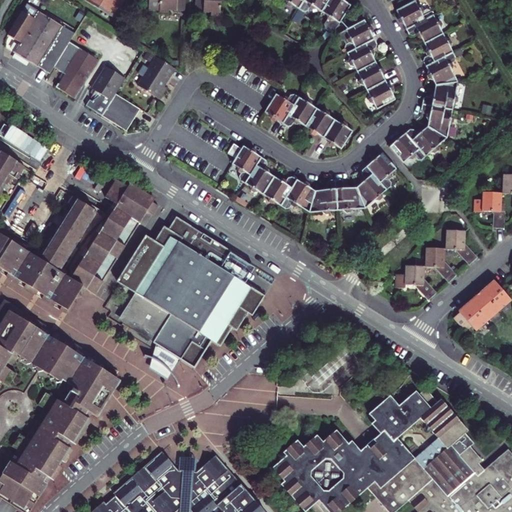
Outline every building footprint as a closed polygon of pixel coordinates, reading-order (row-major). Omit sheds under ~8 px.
[(117,0),(87,0),(109,13),(117,0)] [(165,11),(165,6),(179,7),(180,0),(145,0),(145,7),(156,8),(156,10),(165,11)] [(205,13),(214,14),(214,0),(189,0),(189,8),(205,9),(205,13)] [(320,22),(321,25),(328,29),(333,23),(347,1),(344,0),(321,0),(316,8),(321,10),(322,14),(324,16),(320,22)] [(395,11),(393,15),(396,20),(399,20),(402,27),(430,12),(427,5),(423,4),(420,6),(418,2),(414,1),(413,0),(403,0),(392,6),(395,11)] [(29,14),(17,7),(2,30),(14,38),(13,39),(7,47),(31,62),(32,62),(43,69),(47,63),(63,37),(68,29),(33,7),(29,14)] [(432,16),(430,12),(402,27),(405,31),(409,33),(412,31),(414,35),(418,36),(421,41),(440,31),(437,26),(438,22),(436,18),(432,16)] [(340,44),(342,49),(370,35),(367,29),(369,25),(367,22),(363,21),(360,15),(333,30),(335,35),(339,36),(341,40),(340,44)] [(419,58),(422,63),(449,48),(446,43),(448,39),(446,35),(442,35),(440,31),(421,41),(423,45),(422,48),(423,51),(421,53),(419,58)] [(373,39),(370,35),(342,49),(345,54),(344,59),(346,62),(349,63),(352,68),(372,58),(368,51),(370,48),(369,45),(371,44),(373,39)] [(51,84),(69,95),(94,56),(63,37),(47,63),(59,70),(51,84)] [(452,53),(449,48),(422,63),(424,67),(423,72),(425,74),(429,76),(431,80),(454,77),(448,66),(450,62),(447,59),(451,57),(452,53)] [(171,65),(151,53),(144,64),(138,61),(132,70),(138,73),(133,81),(154,95),(162,83),(158,81),(162,75),(164,76),(171,65)] [(362,87),(381,77),(378,71),(380,67),(378,64),(374,62),(372,58),(352,68),(355,72),(354,77),(355,81),(359,81),(362,87)] [(96,112),(110,89),(120,74),(100,61),(85,83),(89,85),(79,101),(96,112)] [(384,82),(381,77),(362,87),(365,92),(364,96),(365,99),(369,100),(372,105),(391,96),(388,90),(390,86),(387,82),(384,82)] [(423,92),(420,94),(419,100),(449,106),(450,99),(454,98),(454,93),(452,91),(454,77),(431,80),(431,86),(427,89),(426,93),(423,92)] [(128,100),(110,89),(96,112),(113,123),(128,100)] [(273,118),(278,121),(294,94),(289,91),(285,92),(283,94),(280,93),(276,94),(271,91),(259,110),(265,113),(265,116),(269,119),(273,118)] [(295,121),(301,124),(312,105),(307,102),(306,98),(303,96),(299,97),(294,94),(278,121),(282,123),(287,122),(289,120),(292,121),(295,121)] [(113,123),(120,127),(135,104),(128,100),(113,123)] [(448,112),(449,106),(419,100),(417,107),(420,109),(423,110),(422,114),(425,118),(424,123),(444,134),(446,120),(450,118),(450,114),(448,112)] [(312,105),(301,124),(306,127),(307,131),(310,133),(314,132),(319,135),(330,117),(325,113),(324,109),(321,107),(317,108),(312,105)] [(335,119),(330,117),(319,135),(323,137),(324,141),(328,144),(332,143),(337,146),(349,128),(343,124),(343,120),(339,118),(335,119)] [(406,126),(403,129),(422,153),(427,149),(431,149),(434,147),(434,143),(444,134),(424,123),(420,127),(415,126),(413,129),(410,126),(406,126)] [(418,157),(422,153),(403,129),(398,133),(394,132),(389,136),(390,139),(386,144),(399,160),(404,156),(408,157),(411,154),(413,156),(418,157)] [(223,151),(231,156),(237,146),(229,141),(223,151)] [(231,156),(227,162),(232,165),(233,169),(236,171),(234,174),(235,178),(240,181),(257,155),(251,151),(251,146),(249,145),(244,146),(239,143),(237,146),(231,156)] [(389,169),(393,166),(379,149),(375,153),(371,152),(367,156),(367,160),(362,164),(383,187),(388,183),(388,179),(385,177),(389,174),(389,169)] [(0,182),(1,181),(4,183),(8,176),(11,177),(18,165),(0,153),(0,182)] [(258,193),(270,174),(265,171),(263,166),(261,165),(263,163),(261,158),(257,155),(240,181),(245,184),(246,188),(250,190),(253,189),(258,193)] [(357,181),(353,185),(361,206),(371,198),(376,197),(379,195),(379,191),(383,187),(362,164),(359,167),(358,172),(360,175),(358,177),(357,181)] [(511,170),(499,170),(498,188),(511,188),(511,195),(511,206),(511,205),(511,170)] [(275,177),(270,174),(258,193),(263,196),(264,199),(267,201),(271,201),(276,204),(292,177),(288,174),(283,175),(282,178),(278,176),(275,177)] [(337,176),(330,177),(333,208),(339,208),(341,210),(346,210),(348,207),(361,206),(353,185),(346,185),(343,183),(340,182),(340,179),(337,176)] [(0,270),(15,280),(65,311),(67,310),(82,287),(90,292),(98,279),(90,274),(104,251),(112,256),(120,243),(112,238),(127,215),(135,220),(142,209),(147,212),(153,203),(111,177),(100,195),(111,201),(108,204),(104,207),(101,211),(102,217),(97,217),(94,223),(94,228),(90,229),(86,236),(87,239),(83,241),(79,247),(79,252),(75,253),(71,259),(72,264),(67,265),(64,272),(64,277),(54,270),(51,268),(27,253),(17,247),(6,240),(2,238),(0,236),(0,270)] [(305,211),(310,188),(306,185),(304,181),(301,179),(297,180),(292,177),(276,204),(280,206),(285,206),(287,203),(290,205),(294,204),(305,211)] [(316,187),(310,188),(305,211),(317,209),(325,212),(327,209),(333,208),(330,177),(325,177),(322,181),(322,184),(319,184),(316,187)] [(498,188),(484,187),(479,187),(477,194),(471,194),(470,204),(491,206),(490,223),(501,223),(502,206),(497,205),(498,188)] [(90,210),(64,194),(57,206),(60,208),(56,215),(58,216),(44,239),(42,238),(38,243),(34,241),(27,253),(51,268),(54,270),(57,264),(54,263),(60,252),(63,254),(69,245),(66,244),(69,238),(72,239),(81,226),(78,225),(84,214),(87,216),(90,210)] [(78,225),(81,226),(87,216),(84,214),(78,225)] [(114,280),(136,294),(122,315),(154,336),(152,340),(160,346),(176,356),(192,366),(206,343),(211,346),(214,342),(218,344),(229,326),(234,328),(245,309),(249,312),(261,293),(216,265),(226,249),(171,215),(164,227),(159,224),(150,240),(141,234),(114,280)] [(461,227),(449,227),(443,226),(441,244),(456,246),(466,258),(473,252),(460,238),(461,227)] [(8,237),(6,240),(17,247),(19,244),(8,237)] [(441,245),(422,244),(421,263),(435,264),(446,277),(453,271),(440,257),(441,245)] [(54,263),(57,264),(63,254),(60,252),(54,263)] [(421,263),(402,262),(401,270),(392,270),(391,283),(402,284),(402,281),(414,282),(426,296),(433,289),(420,274),(421,263)] [(479,286),(497,307),(508,297),(490,276),(479,286)] [(497,307),(479,286),(467,297),(485,318),(497,307)] [(485,318),(467,297),(455,307),(456,309),(450,314),(460,325),(466,320),(473,328),(485,318)] [(39,368),(45,372),(44,378),(50,377),(50,382),(57,380),(69,387),(60,401),(72,408),(87,384),(90,378),(101,361),(41,324),(0,298),(0,363),(8,350),(14,354),(14,360),(21,358),(20,363),(27,362),(26,368),(33,366),(32,371),(39,368)] [(335,341),(293,378),(298,383),(340,347),(335,341)] [(176,356),(160,346),(149,364),(165,374),(168,371),(171,365),(176,356)] [(346,346),(312,375),(317,381),(351,352),(346,346)] [(358,351),(333,373),(337,378),(362,357),(358,351)] [(101,361),(90,378),(87,384),(106,395),(116,378),(110,374),(114,368),(101,361)] [(0,381),(4,384),(12,372),(0,364),(0,381)] [(177,368),(171,365),(168,371),(174,374),(177,368)] [(94,414),(106,395),(87,384),(72,408),(60,401),(41,390),(34,403),(39,406),(21,435),(15,432),(7,445),(13,449),(0,469),(0,496),(24,511),(25,511),(89,411),(94,414)] [(423,387),(407,401),(398,390),(371,414),(375,418),(367,424),(376,434),(361,446),(353,437),(346,443),(334,429),(320,441),(313,432),(299,444),(293,436),(278,449),(282,453),(268,464),(282,479),(277,483),(302,511),(317,499),(328,511),(342,511),(369,489),(389,511),(398,511),(410,501),(418,511),(511,511),(511,448),(492,465),(486,459),(490,456),(477,442),(481,438),(473,428),(476,425),(448,394),(445,397),(434,384),(426,390),(423,387)] [(163,451),(92,511),(266,511),(216,455),(197,471),(196,471),(188,471),(180,470),(179,470),(163,451)] [(181,457),(180,470),(188,471),(196,471),(196,457),(181,457)]
